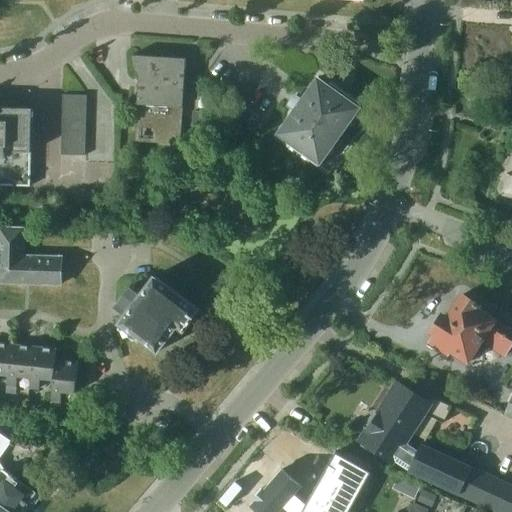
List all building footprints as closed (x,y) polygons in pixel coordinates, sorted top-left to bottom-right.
[(135,69),(139,75),(137,105),(140,105),(139,124),(158,125),(159,129),(161,132),(165,135),(169,135),(173,133),(176,130),(177,126),(178,107),(183,107),(187,58),(133,55),(133,62),(135,69)] [(318,78),(304,97),(297,92),(288,104),(296,109),(278,134),(289,141),(287,144),(318,166),(362,105),(331,83),(329,85),(318,78)] [(211,89),(199,88),(197,109),(210,109),(211,89)] [(63,107),(87,108),(87,96),(63,95),(63,107)] [(236,113),(254,125),(260,116),(243,104),(236,113)] [(0,185),(30,186),(33,108),(0,106),(0,185)] [(87,120),(87,108),(63,107),(63,119),(87,120)] [(203,111),(194,111),(193,124),(202,124),(203,111)] [(86,132),(87,120),(63,119),(62,131),(86,132)] [(86,144),(86,132),(62,131),(62,143),(86,144)] [(86,156),(86,144),(62,143),(62,155),(86,156)] [(511,154),(511,155),(502,194),(511,196),(511,154)] [(0,229),(0,254),(23,256),(24,228),(0,227),(0,229)] [(60,257),(23,256),(0,254),(0,282),(59,285),(60,285),(61,256),(60,256),(60,257)] [(171,334),(178,339),(199,310),(154,277),(141,294),(130,285),(113,307),(125,316),(119,323),(157,352),(171,334)] [(481,340),(505,355),(511,343),(511,329),(477,307),(479,305),(461,293),(448,313),(443,311),(431,331),(435,333),(430,342),(447,353),(449,350),(468,361),(481,340)] [(0,373),(9,375),(12,344),(0,343),(0,373)] [(9,375),(7,385),(7,393),(16,394),(18,376),(31,377),(34,347),(12,344),(9,375)] [(54,379),(56,360),(57,349),(34,347),(31,377),(30,388),(40,389),(41,378),(54,379)] [(54,379),(52,401),(51,408),(60,409),(62,391),(75,393),(79,362),(56,360),(54,379)] [(405,442),(408,437),(423,413),(444,423),(451,405),(425,393),(423,396),(398,381),(371,423),(370,422),(365,430),(366,430),(359,442),(362,444),(361,446),(368,451),(370,449),(391,463),(498,511),(511,511),(511,485),(472,468),(421,444),(418,450),(405,442)] [(511,394),(503,413),(511,417),(511,394)] [(0,511),(19,511),(35,491),(3,468),(0,463),(0,455),(10,440),(0,433),(0,511)] [(71,453),(58,447),(50,463),(63,469),(71,453)] [(283,469),(251,505),(258,511),(278,511),(284,506),(290,511),(348,511),(371,472),(335,452),(306,504),(294,494),(302,485),(283,469)] [(420,487),(409,482),(404,494),(415,499),(420,487)] [(422,490),(418,502),(432,507),(437,496),(422,490)] [(409,511),(428,511),(429,509),(414,502),(409,511)]
